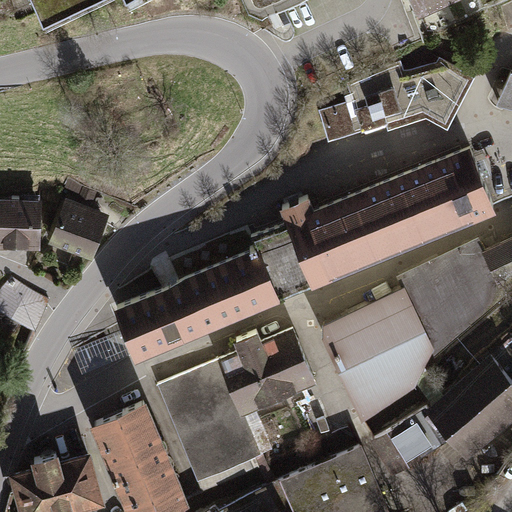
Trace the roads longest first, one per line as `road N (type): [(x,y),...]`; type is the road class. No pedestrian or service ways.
road 1 (residential): [(0,74),(179,38),(222,43),(254,69),(267,102),(260,130),(130,247)]
road 2 (residential): [(511,139),(479,128),(333,166),(130,247)]
road 3 (residential): [(8,435),(140,364),(292,304)]
road 4 (residential): [(292,304),(511,215)]
road 5 (residential): [(292,304),(400,511)]
road 6 (residential): [(73,311),(8,435)]
